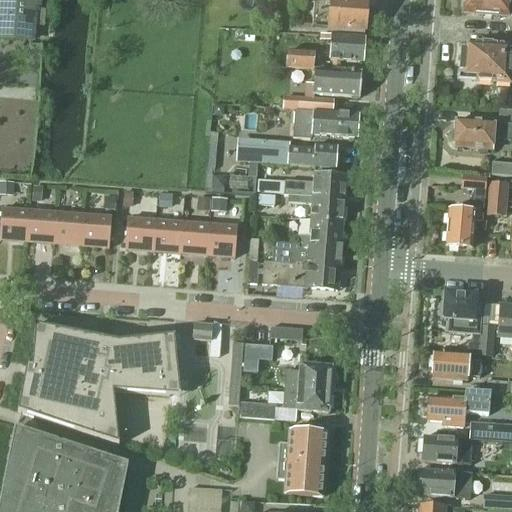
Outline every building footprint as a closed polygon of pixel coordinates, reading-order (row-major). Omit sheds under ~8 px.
[(0,0),(0,38),(25,41),(26,27),(36,28),(38,11),(28,10),(28,5),(34,6),(34,0),(0,0)] [(511,0),(461,0),(461,10),(464,10),(464,15),(508,18),(511,18),(511,0)] [(314,1),(312,33),(363,36),(365,4),(314,1)] [(362,41),(330,38),(330,43),(329,62),(361,64),(362,41)] [(461,49),(458,82),(511,86),(511,82),(511,47),(473,45),(473,50),(468,49),(461,49)] [(311,54),(287,53),(286,71),(310,72),(311,54)] [(297,101),(296,113),(296,114),(330,116),(331,102),(312,101),(312,97),(358,100),(360,76),(314,73),(314,87),(306,87),(305,102),(297,101)] [(215,107),(214,118),(224,119),(225,108),(215,107)] [(308,142),(312,138),(355,141),(357,117),(330,116),(296,114),(296,113),(292,112),(290,141),(308,142)] [(456,125),(455,134),(452,138),(451,145),(454,148),(454,150),(492,153),(493,144),(511,145),(511,114),(499,114),(498,128),(456,125)] [(236,164),(241,165),(333,171),(335,150),(314,148),(313,153),(289,151),(289,147),(237,143),(236,164)] [(490,177),(511,178),(511,166),(491,165),(490,177)] [(283,198),(287,198),(342,201),(344,179),(312,177),(311,185),(284,183),(284,185),(257,182),(256,194),(283,196),(283,198)] [(471,213),(448,211),(445,247),(471,249),(473,223),(482,223),(485,179),(461,177),(460,190),(473,191),(471,213)] [(13,185),(0,183),(0,196),(12,197),(13,185)] [(506,187),(488,186),(486,218),(503,219),(506,187)] [(31,203),(40,204),(42,189),(32,189),(31,203)] [(123,194),(122,208),(131,209),(132,194),(123,194)] [(157,196),(157,208),(169,209),(170,197),(157,196)] [(273,208),(274,198),(257,197),(256,207),(273,208)] [(309,207),(308,222),(340,224),(342,201),(287,198),(287,205),(299,206),(309,207)] [(103,199),(102,211),(115,212),(115,200),(103,199)] [(195,209),(210,210),(210,201),(196,199),(195,209)] [(211,201),(210,214),(225,215),(226,202),(211,201)] [(12,245),(24,246),(26,213),(1,211),(0,224),(0,241),(0,236),(13,237),(12,245)] [(26,213),(24,246),(28,246),(28,238),(40,239),(41,247),(52,248),(54,216),(26,213)] [(54,216),(52,248),(54,248),(54,240),(66,241),(67,249),(80,250),(82,218),(54,216)] [(82,218),(80,250),(81,242),(93,243),(93,251),(108,252),(110,220),(82,218)] [(138,255),(150,256),(152,224),(127,222),(125,254),(126,254),(127,246),(137,246),(138,255)] [(296,237),(296,244),(338,247),(340,224),(308,222),(307,238),(296,237)] [(152,224),(150,256),(152,256),(153,248),(164,248),(165,257),(177,258),(179,226),(152,224)] [(179,226),(177,258),(179,258),(179,250),(190,250),(191,259),(204,260),(206,228),(179,226)] [(206,228),(204,260),(205,260),(206,252),(217,253),(218,261),(232,262),(235,230),(206,228)] [(249,241),(248,261),(257,262),(258,242),(249,241)] [(271,246),(270,263),(304,265),(304,268),(337,271),(338,247),(296,244),(296,247),(271,246)] [(335,293),(337,271),(304,268),(304,265),(270,263),(270,266),(262,265),(260,287),(335,293)] [(248,264),(247,286),(256,287),(257,265),(248,264)] [(442,320),(442,323),(445,323),(448,323),(447,335),(479,337),(481,307),(474,307),(475,299),(444,297),(443,307),(440,309),(439,313),(439,317),(442,320)] [(511,309),(499,309),(497,339),(511,340),(511,309)] [(193,327),(192,343),(208,344),(209,329),(193,327)] [(17,413),(16,415),(117,448),(112,394),(168,399),(173,339),(99,346),(100,341),(70,336),(67,335),(34,328),(32,369),(26,369),(24,378),(17,413)] [(492,330),(481,329),(479,358),(490,359),(492,330)] [(244,348),(243,375),(256,376),(257,362),(270,363),(271,350),(244,348)] [(469,358),(434,355),(432,382),(467,384),(468,378),(480,379),(481,365),(469,364),(469,358)] [(285,374),(284,392),(295,393),(295,392),(328,394),(330,368),(297,366),(297,374),(285,374)] [(511,384),(487,383),(486,394),(511,395),(511,384)] [(284,392),(283,404),(282,412),(294,413),(294,412),(326,414),(328,394),(295,392),(295,393),(284,392)] [(229,393),(227,408),(237,409),(238,401),(238,394),(229,393)] [(489,396),(465,394),(464,402),(429,399),(429,400),(424,400),(424,407),(428,407),(427,423),(444,424),(443,428),(462,430),(464,416),(488,418),(490,396),(489,396)] [(239,405),(238,418),(237,420),(274,423),(275,408),(239,405)] [(511,428),(469,425),(468,442),(511,445),(511,428)] [(117,511),(127,468),(15,431),(0,508),(0,511),(117,511)] [(278,446),(275,482),(284,483),(283,496),(320,499),(321,491),(324,491),(325,477),(322,476),(322,472),(323,462),(323,458),(326,458),(327,444),(324,443),(325,435),(288,433),(287,446),(278,446)] [(455,441),(425,438),(422,464),(466,468),(467,454),(454,453),(455,441)] [(474,475),(484,475),(485,462),(475,461),(474,475)] [(421,472),(419,498),(463,501),(469,502),(471,476),(453,475),(421,472)] [(481,511),(493,511),(511,511),(511,499),(482,498),(481,511)]
